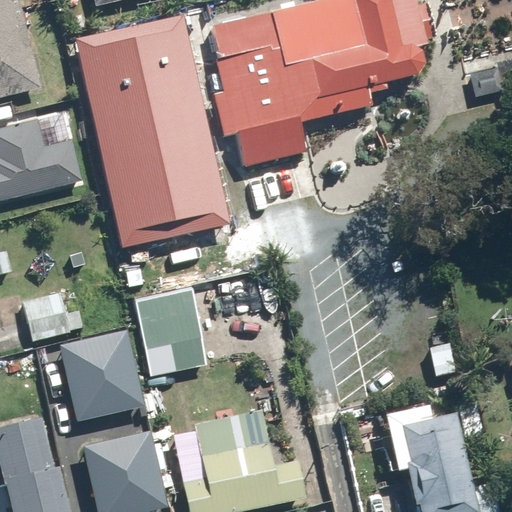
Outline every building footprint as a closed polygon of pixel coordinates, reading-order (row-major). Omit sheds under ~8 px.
[(0,0),(0,100),(41,92),(20,0),(0,0)] [(93,0),(95,8),(132,0),(93,0)] [(333,0),(212,28),(207,6),(103,29),(130,148),(133,159),(237,136),(244,168),(308,154),(301,125),(373,108),(371,97),(388,93),(386,87),(428,77),(421,48),(428,47),(417,0),(333,0)] [(44,148),(38,120),(0,128),(0,204),(84,186),(74,142),(44,148)] [(124,164),(122,153),(103,157),(109,185),(128,181),(124,164)] [(7,253),(0,254),(0,276),(11,274),(7,253)] [(107,265),(72,273),(78,303),(114,295),(107,265)] [(192,287),(134,299),(151,378),(209,366),(192,287)] [(65,314),(61,296),(23,304),(31,343),(84,332),(79,311),(65,314)] [(119,337),(52,352),(72,436),(138,421),(119,337)] [(409,472),(417,511),(478,511),(458,416),(432,422),(429,407),(385,416),(398,474),(409,472)] [(186,483),(182,484),(188,511),(252,511),(308,500),(300,462),(275,468),(264,416),(195,431),(196,434),(176,438),(186,483)] [(64,511),(45,420),(0,429),(0,461),(10,511),(64,511)] [(161,511),(145,440),(74,456),(87,511),(161,511)]
